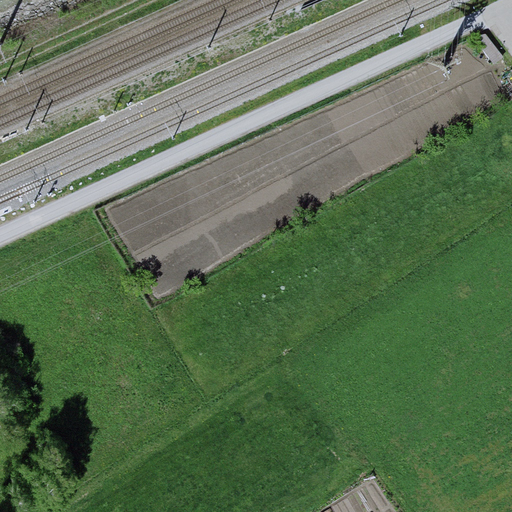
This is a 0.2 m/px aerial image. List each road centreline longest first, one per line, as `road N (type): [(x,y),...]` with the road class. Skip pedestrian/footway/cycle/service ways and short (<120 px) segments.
road 1 (unclassified): [(0,241),(500,11)]
road 2 (track): [(0,70),(154,0)]
